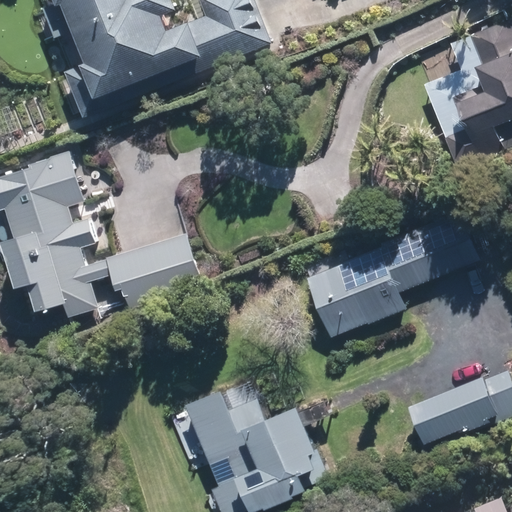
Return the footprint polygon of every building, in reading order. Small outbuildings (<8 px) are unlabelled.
[(51,0),(54,6),(43,10),(51,31),(60,27),(92,106),(276,34),(262,0),(203,0),(207,9),(177,20),(173,8),(186,3),(185,0),(51,0)] [(463,167),(511,147),(511,20),(480,33),(492,62),(489,64),(496,81),(461,95),(474,125),(450,135),(463,167)] [(0,209),(18,205),(31,249),(23,251),(32,284),(44,281),(52,307),(73,301),(77,315),(106,306),(88,245),(103,240),(97,216),(81,221),(75,203),(79,202),(76,190),(86,187),(80,166),(65,170),(61,155),(40,161),(42,164),(0,176),(0,209)] [(409,289),(488,257),(469,209),(388,241),(390,245),(316,274),(340,335),(415,306),(409,289)] [(498,424),(511,418),(511,365),(416,406),(432,443),(479,424),(481,427),(497,421),(498,424)] [(234,387),(197,402),(230,483),(222,486),(232,511),(246,511),(265,504),(267,509),(322,487),(315,471),(332,465),(326,451),(331,448),(313,403),(275,418),(267,396),(242,405),(234,387)] [(511,511),(511,505),(510,500),(480,511),(511,511)]
